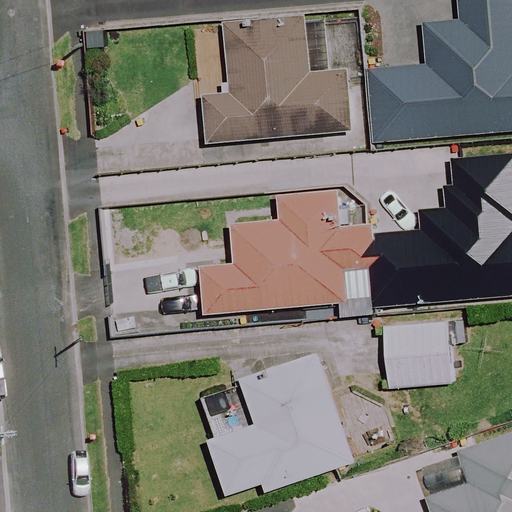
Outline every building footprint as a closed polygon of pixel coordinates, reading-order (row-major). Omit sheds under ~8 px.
[(511,0),(385,0),(384,2),(392,87),(511,75),(511,0)] [(328,76),(325,24),(232,31),(237,96),(212,98),(215,142),(356,132),(352,74),(328,76)] [(442,206),(401,226),(408,300),(511,289),(511,155),(450,162),(442,206)] [(343,230),(339,192),(287,197),(289,221),(238,226),(242,263),(208,266),(213,315),(353,302),(350,270),(383,267),(380,226),(343,230)] [(459,385),(457,323),(392,325),(394,387),(459,385)] [(363,463),(329,353),(249,378),(264,424),(215,439),(235,502),(363,463)] [(511,493),(511,362),(479,369),(490,417),(437,429),(455,506),(511,493)] [(443,511),(433,483),(389,499),(393,511),(443,511)]
